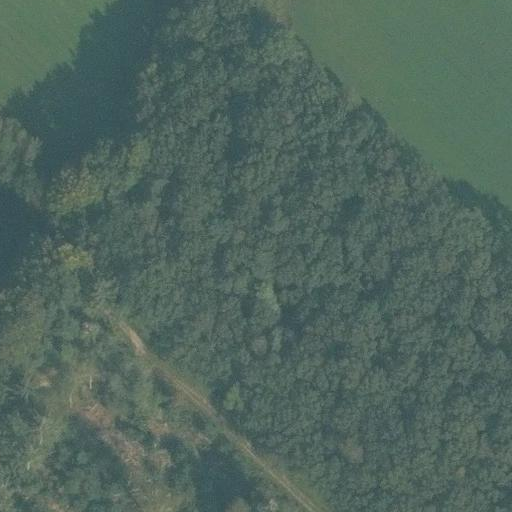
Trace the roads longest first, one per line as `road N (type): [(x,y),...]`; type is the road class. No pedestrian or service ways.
road 1 (track): [(186,383),(58,263),(245,0)]
road 2 (track): [(0,406),(85,379),(186,383)]
road 3 (track): [(186,383),(318,511)]
